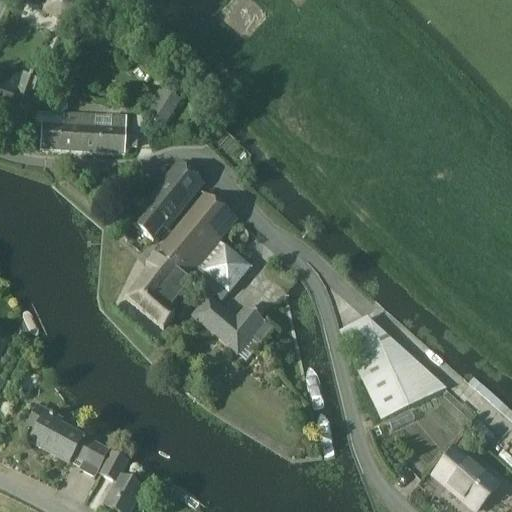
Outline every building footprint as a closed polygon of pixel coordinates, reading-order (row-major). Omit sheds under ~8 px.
[(40,103),(56,109),(65,81),(50,76),(40,103)] [(0,127),(18,134),(37,82),(25,78),(19,97),(15,95),(12,101),(2,97),(0,102),(0,127)] [(145,118),(163,129),(181,102),(163,90),(145,118)] [(42,125),(40,151),(61,152),(82,153),(104,155),(125,156),(125,148),(136,149),(136,138),(126,137),(126,119),(111,118),(110,131),(105,131),(95,131),(96,117),(84,117),(64,116),(63,116),(42,115),(37,114),(34,123),(42,125)] [(131,225),(153,244),(201,185),(179,168),(131,225)] [(146,267),(150,270),(125,300),(161,331),(174,317),(168,311),(194,280),(223,303),(250,270),(217,244),(235,222),(205,197),(146,267)] [(208,300),(192,319),(238,356),(264,325),(246,311),(237,323),(208,300)] [(445,390),(366,320),(339,333),(381,420),(445,390)] [(36,408),(25,430),(33,434),(26,447),(67,468),(72,460),(82,466),(79,472),(94,480),(109,452),(83,439),(83,438),(60,425),(62,421),(53,416),(51,421),(45,418),(48,413),(36,408)] [(497,488),(456,453),(436,477),(477,511),(497,488)] [(109,511),(132,511),(144,489),(122,478),(128,463),(112,455),(100,477),(116,486),(104,508),(109,511)]
